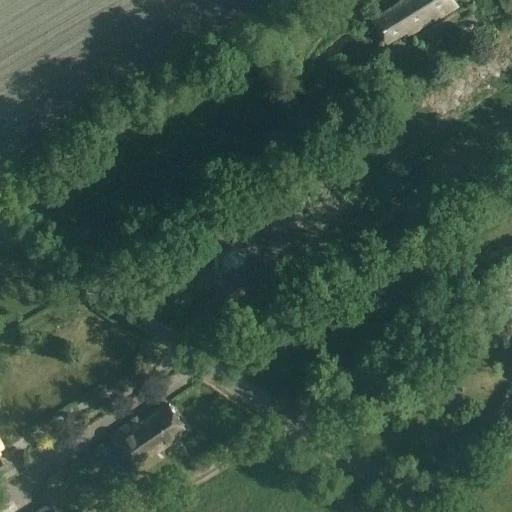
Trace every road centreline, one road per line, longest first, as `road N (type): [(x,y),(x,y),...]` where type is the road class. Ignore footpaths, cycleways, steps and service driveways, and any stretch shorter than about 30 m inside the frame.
road 1 (unclassified): [(422,511),(0,223)]
road 2 (track): [(496,302),(135,511)]
